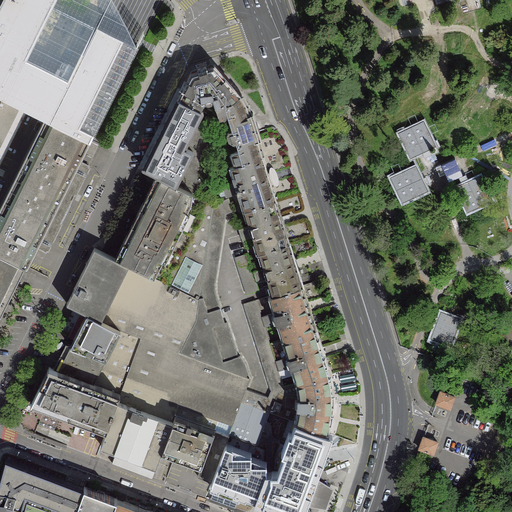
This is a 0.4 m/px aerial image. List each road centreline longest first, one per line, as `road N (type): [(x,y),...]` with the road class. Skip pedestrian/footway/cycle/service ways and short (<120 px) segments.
road 1 (primary): [(368,511),(389,436),(389,389),(273,25)]
road 2 (residential): [(0,408),(182,53),(203,29)]
road 3 (residential): [(0,432),(216,511)]
